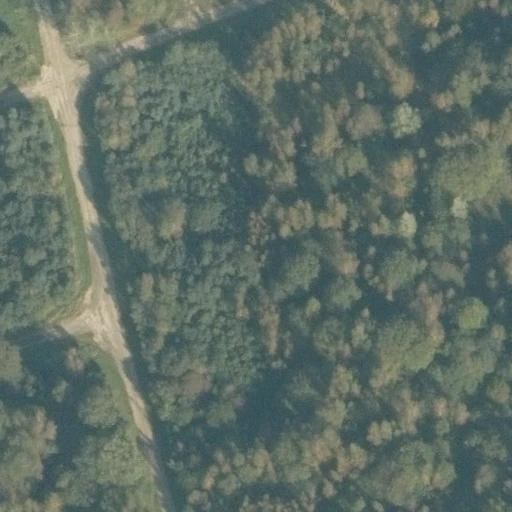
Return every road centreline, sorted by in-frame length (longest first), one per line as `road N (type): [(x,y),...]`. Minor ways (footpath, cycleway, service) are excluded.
road 1 (track): [(0,352),(103,316),(62,79),(33,0)]
road 2 (track): [(0,102),(271,0)]
road 3 (track): [(168,511),(103,316)]
